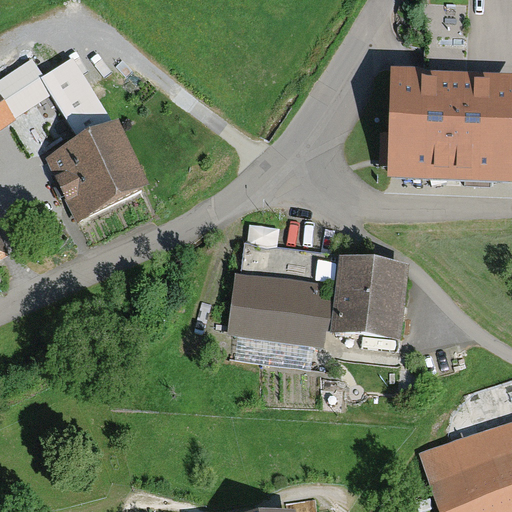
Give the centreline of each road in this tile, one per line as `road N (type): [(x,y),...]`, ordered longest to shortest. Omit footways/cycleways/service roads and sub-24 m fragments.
road 1 (unclassified): [(0,309),(161,242),(218,209),(271,162),(381,0)]
road 2 (track): [(320,194),(342,222),(414,270),(472,331),(511,352)]
road 3 (track): [(511,207),(382,206),(320,194)]
